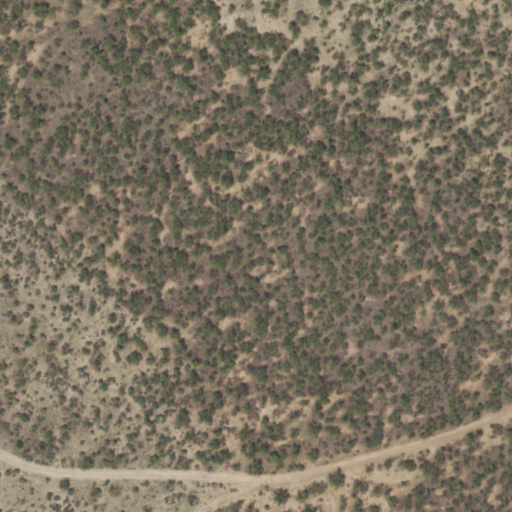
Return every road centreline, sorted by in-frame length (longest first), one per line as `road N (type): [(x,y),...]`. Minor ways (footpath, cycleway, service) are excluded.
road 1 (track): [(335,464),(444,438),(511,407)]
road 2 (residential): [(335,464),(207,511)]
